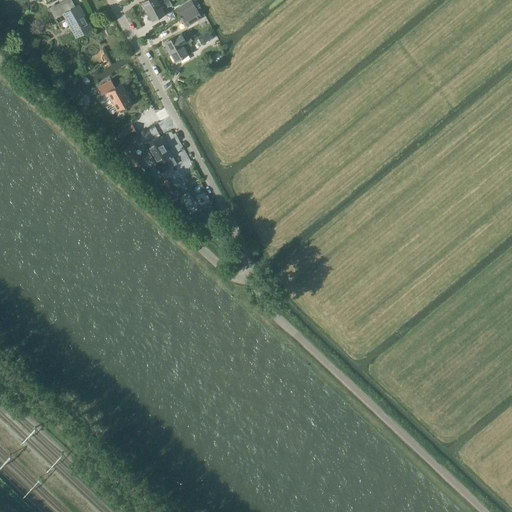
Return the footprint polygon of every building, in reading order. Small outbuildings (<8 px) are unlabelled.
[(76,37),(91,28),(79,5),(71,9),(66,1),(67,0),(65,0),(51,8),(56,18),(64,14),(76,37)] [(164,2),(168,0),(158,0),(157,0),(146,0),(142,2),(147,12),(153,9),(164,2)] [(153,9),(147,12),(149,15),(148,17),(150,20),(152,20),(153,21),(166,14),(163,9),(172,4),(169,0),(168,0),(164,2),(153,9)] [(195,6),(191,0),(190,0),(178,8),(182,15),(195,6)] [(202,16),(201,16),(204,14),(199,6),(196,8),(183,16),(188,25),(202,16)] [(201,44),(211,38),(207,31),(197,37),(201,44)] [(177,36),(164,43),(170,52),(178,47),(189,40),(192,39),(190,35),(185,38),(181,33),(177,36)] [(191,45),(189,40),(178,47),(170,52),(175,62),(192,52),(189,46),(191,45)] [(111,79),(97,87),(102,96),(108,92),(109,93),(108,93),(118,111),(119,110),(120,111),(122,112),(126,110),(126,108),(125,106),(133,102),(122,83),(115,87),(115,86),(111,79)] [(119,132),(124,141),(137,133),(132,124),(119,132)] [(172,157),(160,136),(146,144),(157,165),(172,157)] [(123,155),(134,165),(141,158),(130,147),(123,155)]
